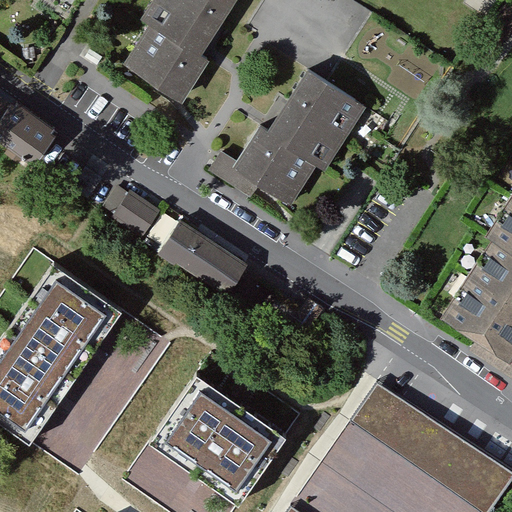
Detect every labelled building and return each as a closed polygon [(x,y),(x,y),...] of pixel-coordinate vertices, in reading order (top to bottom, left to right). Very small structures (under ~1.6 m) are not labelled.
[(228,0),(148,0),(138,17),(146,22),(120,63),(179,99),(205,57),(196,51),(228,0)] [(221,150),(208,170),(250,197),(258,184),(292,206),(317,166),(323,170),(365,104),(327,80),(305,66),(266,128),(257,123),(234,158),(221,150)] [(0,138),(30,161),(53,129),(14,100),(10,106),(0,98),(0,138)] [(142,235),(158,211),(116,183),(108,196),(118,203),(111,214),(142,235)] [(441,316),(510,361),(511,358),(511,192),(484,235),(491,239),(441,316)] [(158,250),(225,293),(246,261),(178,218),(158,250)] [(104,306),(51,269),(0,342),(0,404),(24,421),(104,306)] [(301,306),(280,292),(273,303),(302,322),(315,302),(307,297),(301,306)] [(269,430),(196,379),(161,430),(234,481),(269,430)] [(364,380),(276,511),(486,511),(511,473),(511,434),(453,396),(434,426),(364,380)]
